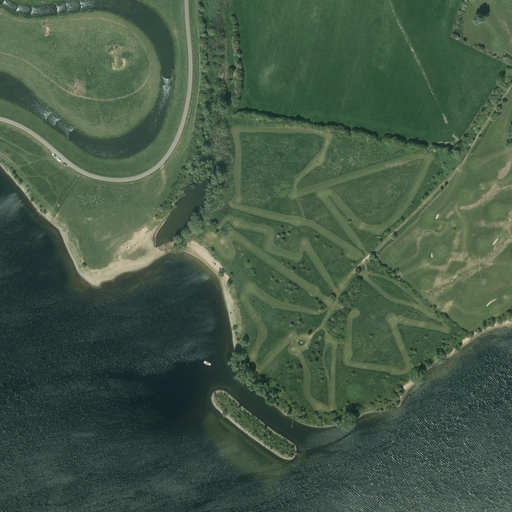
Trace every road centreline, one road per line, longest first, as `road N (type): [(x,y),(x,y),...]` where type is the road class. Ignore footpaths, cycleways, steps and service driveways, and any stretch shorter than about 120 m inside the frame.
road 1 (unclassified): [(186,0),(185,110),(173,145),(153,169),(133,179),(93,177),(0,119)]
road 2 (track): [(511,81),(463,162),(376,255)]
